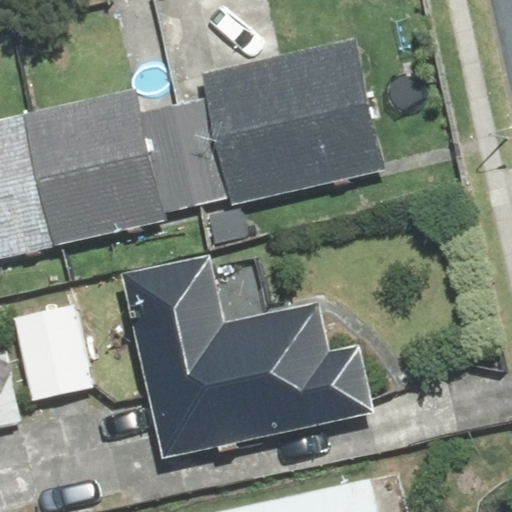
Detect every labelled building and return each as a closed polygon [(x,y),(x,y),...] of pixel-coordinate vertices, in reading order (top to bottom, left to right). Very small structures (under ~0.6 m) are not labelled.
[(0,263),(168,226),(165,217),(228,203),(231,215),(389,181),(359,44),(203,78),(209,104),(144,118),(139,95),(0,125),(0,263)] [(213,262),(126,280),(165,466),(381,421),(366,351),(332,358),(321,310),(227,329),(213,262)] [(79,308),(16,321),(34,404),(97,391),(79,308)] [(11,354),(0,356),(0,432),(27,427),(11,354)] [(381,511),(376,485),(244,511),(381,511)]
